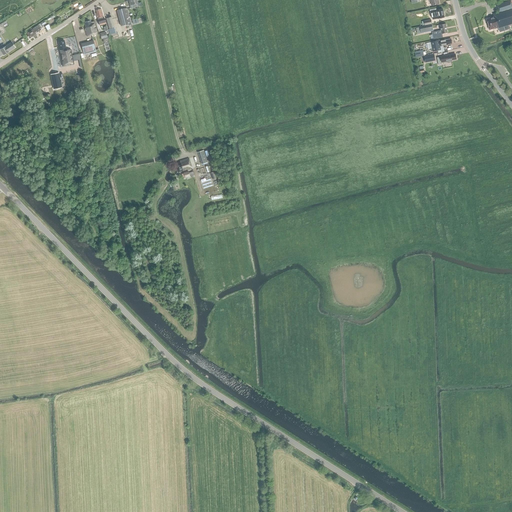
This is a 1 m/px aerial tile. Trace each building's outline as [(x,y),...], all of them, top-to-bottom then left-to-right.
[(129,2),(131,8),(138,6),(136,0),(129,0),(130,1),(129,2)] [(511,4),(511,0),(501,3),(496,5),(498,12),(493,13),(494,17),(489,18),(488,18),(485,19),(489,30),(495,28),(498,28),(500,32),(504,30),(503,26),(511,23),(511,4)] [(117,10),(121,26),(129,24),(125,8),(117,10)] [(99,21),(98,21),(99,25),(106,23),(105,19),(103,19),(102,17),(103,17),(101,9),(96,10),(96,13),(97,19),(98,18),(99,21)] [(438,18),(444,17),(442,9),(436,10),(437,14),(433,15),(434,19),(438,18)] [(106,18),(109,29),(114,28),(111,17),(106,18)] [(84,28),(86,36),(97,33),(94,22),(91,23),(90,21),(84,22),(86,28),(84,28)] [(33,29),(26,34),(29,39),(33,36),(33,37),(37,35),(35,33),(36,32),(37,32),(41,30),(41,29),(43,28),(40,23),(32,28),(33,29)] [(432,39),(442,37),(442,34),(448,33),(446,24),(440,25),(441,31),(431,33),(432,39)] [(432,25),(417,29),(418,33),(433,30),(432,25)] [(446,45),(452,44),(451,39),(445,40),(442,40),(439,41),(431,42),(433,52),(441,50),(440,46),(443,46),(446,45)] [(64,41),(58,42),(59,48),(58,48),(62,64),(71,62),(71,65),(74,64),(71,49),(67,50),(66,44),(64,44),(64,41)] [(81,44),(84,54),(95,50),(93,41),(81,44)] [(0,56),(3,55),(9,52),(15,48),(11,42),(3,48),(2,47),(0,48),(0,56)] [(441,63),(446,62),(448,63),(451,63),(452,61),(452,60),(456,59),(455,54),(445,56),(437,58),(438,65),(442,64),(441,63)] [(51,75),(54,89),(61,88),(58,73),(51,75)] [(207,162),(203,150),(197,152),(201,164),(207,162)] [(183,171),(191,169),(188,159),(179,162),(179,163),(174,165),(176,173),(183,171)]
